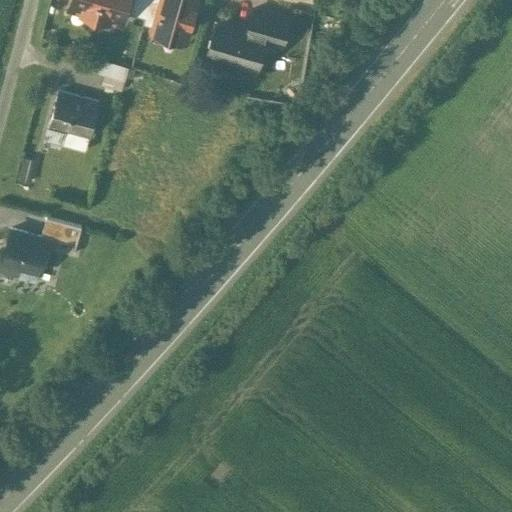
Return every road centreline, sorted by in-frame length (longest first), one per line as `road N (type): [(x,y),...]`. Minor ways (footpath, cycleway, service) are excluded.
road 1 (secondary): [(0,504),(209,279),(445,0)]
road 2 (residential): [(32,0),(0,117)]
